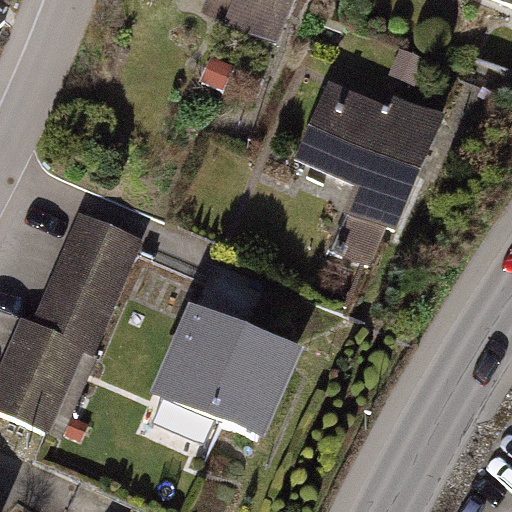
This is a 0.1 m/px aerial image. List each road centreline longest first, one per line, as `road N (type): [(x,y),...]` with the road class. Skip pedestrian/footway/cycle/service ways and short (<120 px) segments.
road 1 (tertiary): [(393,511),(511,304)]
road 2 (residential): [(0,165),(69,0)]
